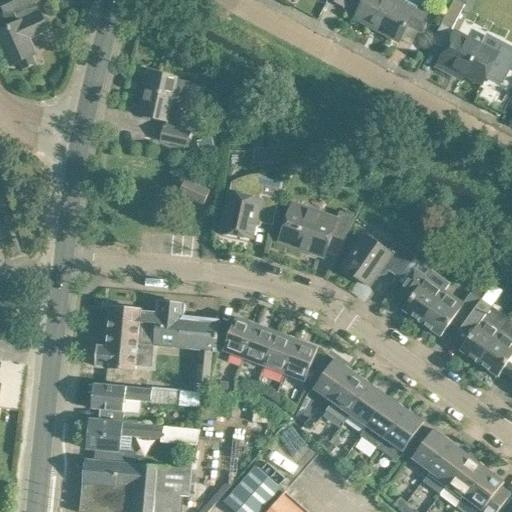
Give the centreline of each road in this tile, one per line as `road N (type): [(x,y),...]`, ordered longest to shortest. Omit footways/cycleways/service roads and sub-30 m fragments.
road 1 (residential): [(511,445),(489,419),(345,325),(265,288),(61,256)]
road 2 (residential): [(232,0),(511,152)]
road 3 (secondary): [(36,511),(52,360)]
road 4 (secondary): [(83,140),(117,0)]
road 5 (unknown): [(341,511),(295,471),(280,475),(252,511)]
